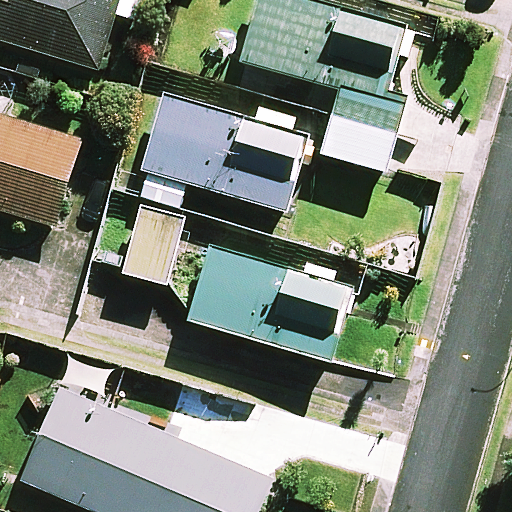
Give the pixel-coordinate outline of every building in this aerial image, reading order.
[(143,0),(0,0),(0,43),(103,76),(121,19),(136,23),(143,0)] [(410,33),(301,0),(267,0),(248,67),(345,96),(326,158),(390,178),(412,102),(392,96),(410,33)] [(0,212),(60,232),(88,147),(9,121),(15,102),(0,97),(0,212)] [(313,144),(170,102),(141,199),(184,212),(191,188),(291,217),(313,144)] [(189,224),(145,213),(129,279),(172,290),(189,224)] [(357,297),(216,255),(195,325),(336,367),(357,297)] [(73,358),(63,383),(108,402),(118,376),(73,358)] [(190,393),(183,417),(232,431),(239,407),(190,393)] [(265,511),(277,485),(66,394),(27,485),(88,511),(265,511)]
